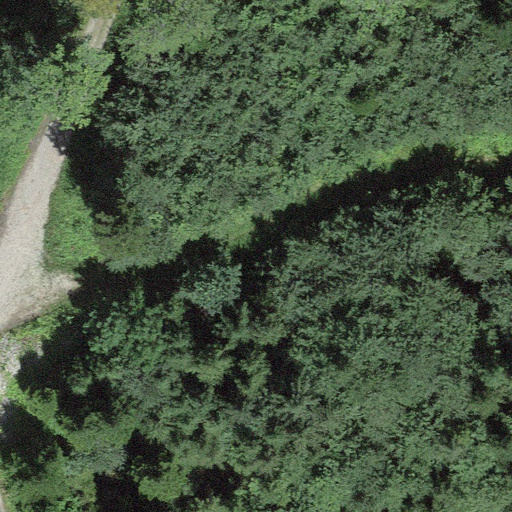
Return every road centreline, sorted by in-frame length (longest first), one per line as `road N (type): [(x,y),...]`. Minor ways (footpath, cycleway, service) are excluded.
road 1 (track): [(5,299),(387,153),(511,158)]
road 2 (track): [(120,0),(5,299)]
road 3 (track): [(5,299),(18,511)]
